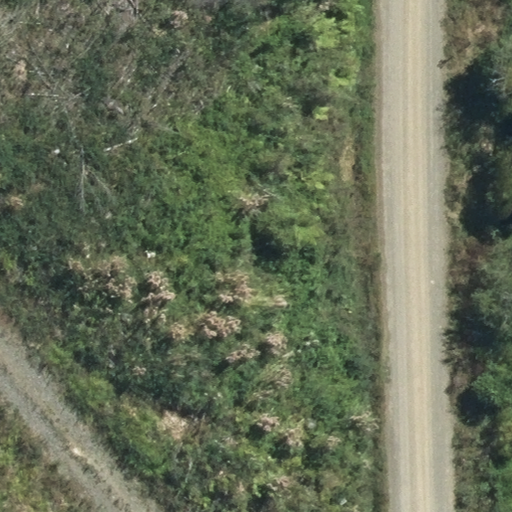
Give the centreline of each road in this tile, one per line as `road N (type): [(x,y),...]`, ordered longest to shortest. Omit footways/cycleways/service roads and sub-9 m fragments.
road 1 (track): [(422,511),(424,0)]
road 2 (track): [(142,511),(0,331)]
